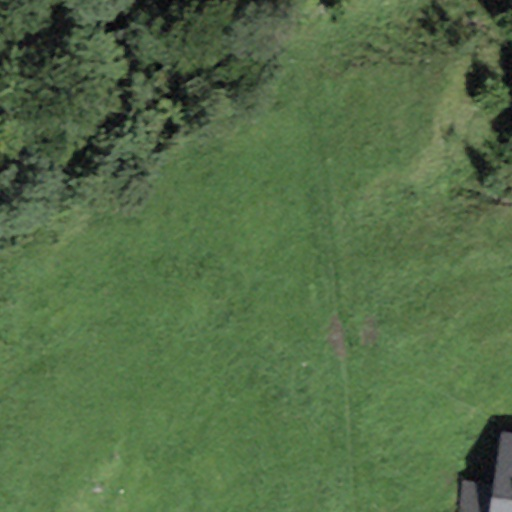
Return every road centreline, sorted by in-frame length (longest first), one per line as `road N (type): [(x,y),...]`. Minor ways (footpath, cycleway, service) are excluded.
road 1 (track): [(261,64),(292,85),(307,110),(332,276),(342,511)]
road 2 (track): [(261,64),(200,56),(165,28),(155,0)]
